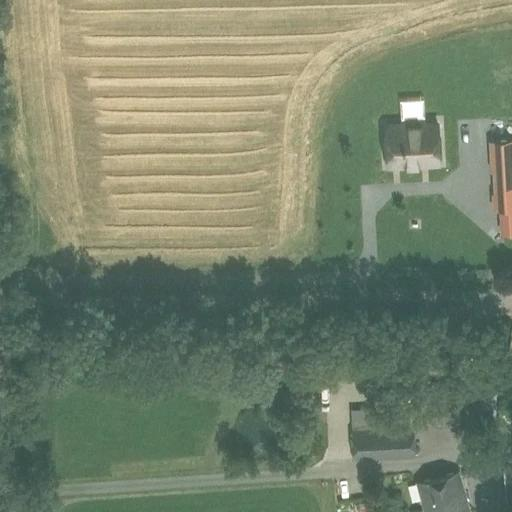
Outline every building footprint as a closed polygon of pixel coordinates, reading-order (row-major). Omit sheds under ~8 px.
[(440,162),(438,122),(423,123),(423,121),(402,122),(402,124),(386,125),(387,158),(399,157),(400,164),(440,162)] [(496,194),(511,193),(511,167),(495,169),(496,194)] [(478,232),(477,237),(511,239),(511,213),(488,212),(486,232),(478,232)] [(426,315),(428,329),(456,327),(454,305),(420,308),(420,315),(426,315)] [(394,337),(353,337),(352,370),(394,370),(394,337)] [(347,341),(309,341),(309,370),(347,370),(347,341)] [(462,361),(463,381),(484,380),(483,361),(462,361)] [(458,384),(417,384),(416,422),(478,424),(479,393),(458,393),(458,384)] [(414,420),(413,404),(382,405),(383,421),(414,420)] [(356,423),(375,423),(375,406),(356,407),(356,423)] [(422,443),(440,443),(441,424),(423,424),(422,443)] [(415,457),(413,425),(351,428),(353,460),(415,457)] [(470,511),(459,470),(417,482),(425,511),(470,511)] [(363,479),(341,481),(342,493),(364,491),(363,479)]
